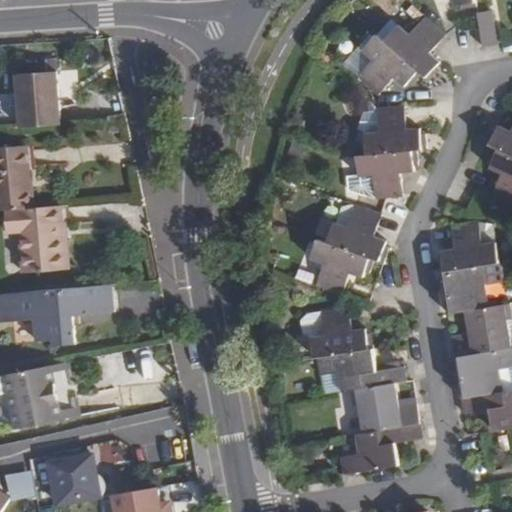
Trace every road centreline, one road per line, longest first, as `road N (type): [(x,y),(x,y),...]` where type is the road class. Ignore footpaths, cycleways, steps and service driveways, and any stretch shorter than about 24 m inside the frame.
road 1 (residential): [(245,511),(197,218),(209,118),(237,38)]
road 2 (residential): [(511,66),(476,72),(420,239),(454,482)]
road 3 (residential): [(454,482),(259,511)]
road 4 (residential): [(0,24),(128,15)]
